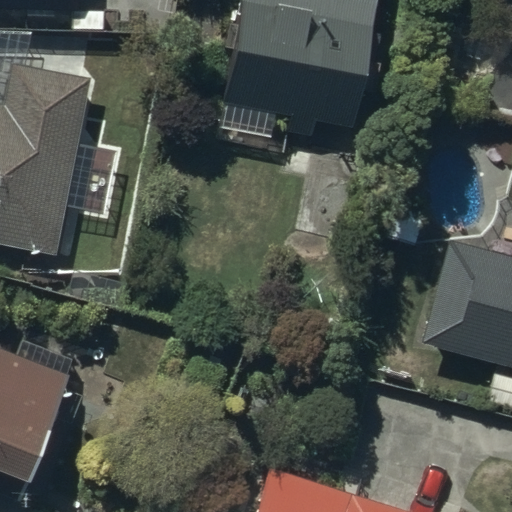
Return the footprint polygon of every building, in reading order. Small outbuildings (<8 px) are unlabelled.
[(0,0),(0,13),(77,15),(77,0),(0,0)] [(238,0),(218,105),(286,118),(283,132),(310,137),(313,123),(348,130),(361,66),(370,67),(376,37),(367,36),(373,0),(238,0)] [(0,247),(47,257),(83,81),(7,66),(0,102),(0,247)] [(511,259),(445,241),(416,344),(511,370),(511,259)] [(14,359),(0,353),(0,479),(18,486),(69,361),(21,341),(14,359)] [(398,511),(265,470),(251,511),(398,511)]
